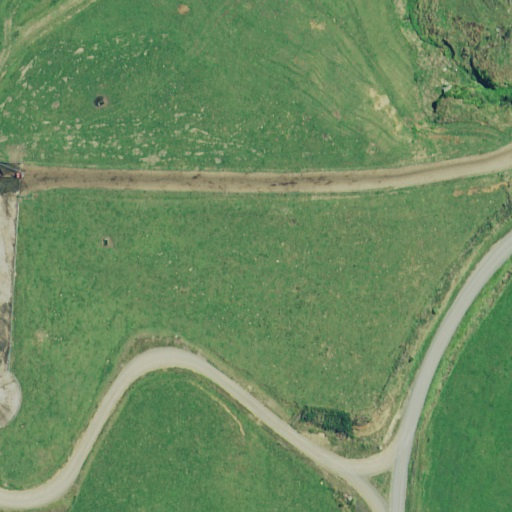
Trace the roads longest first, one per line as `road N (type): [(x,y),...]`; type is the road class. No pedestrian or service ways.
road 1 (track): [(0,177),(276,186),(429,175),(511,156)]
road 2 (track): [(396,487),(322,461),(200,370),(152,362),(113,390),(50,488),(0,496)]
road 3 (unclassified): [(396,511),(414,404),(462,302),(511,241)]
